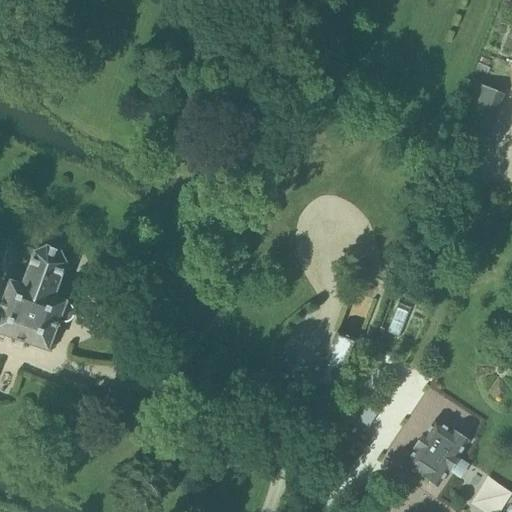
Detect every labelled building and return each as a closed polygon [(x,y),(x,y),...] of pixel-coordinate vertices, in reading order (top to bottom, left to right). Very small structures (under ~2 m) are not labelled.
[(54,299),(58,289),(66,265),(61,253),(47,248),(35,254),(23,287),(10,283),(0,309),(0,333),(48,352),(53,339),(59,323),(63,325),(65,325),(67,325),(68,325),(70,324),(73,323),(74,323),(74,322),(75,321),(76,319),(76,318),(77,317),(77,316),(77,314),(77,313),(76,312),(76,311),(75,310),(74,309),(74,308),(73,307),(70,306),(54,299)] [(410,308),(398,303),(387,333),(399,338),(410,308)] [(358,341),(336,332),(316,385),(338,394),(358,341)] [(452,432),(435,421),(425,435),(424,434),(414,450),(415,451),(406,464),(423,476),(422,477),(438,487),(440,485),(448,473),(449,473),(459,457),(458,457),(468,441),(452,431),(452,432)] [(337,442),(340,437),(334,433),(331,438),(337,442)]
